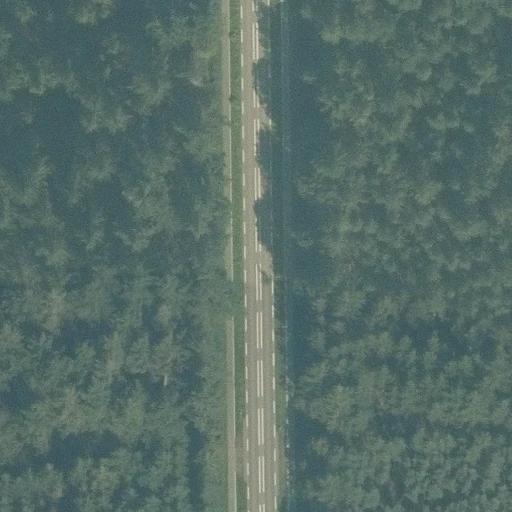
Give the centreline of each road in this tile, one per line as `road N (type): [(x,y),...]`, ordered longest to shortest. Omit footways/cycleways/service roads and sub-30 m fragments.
road 1 (primary): [(261,511),(251,0)]
road 2 (track): [(511,451),(232,449)]
road 3 (track): [(0,495),(232,449)]
